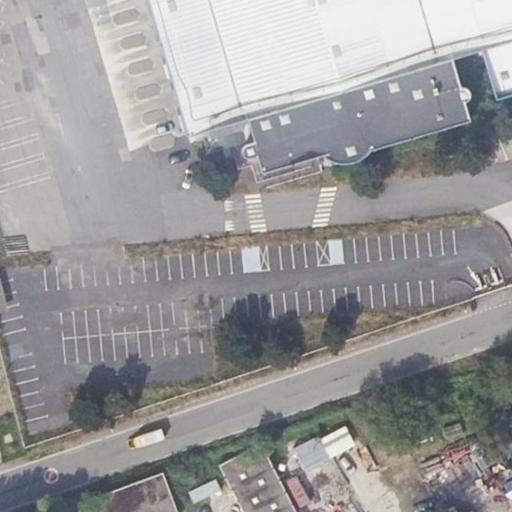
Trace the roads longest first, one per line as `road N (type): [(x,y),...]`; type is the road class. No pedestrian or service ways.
road 1 (residential): [(511,341),(0,505)]
road 2 (unknown): [(511,255),(46,295)]
